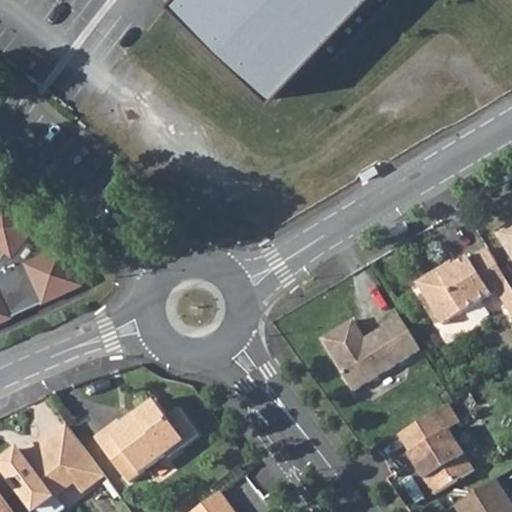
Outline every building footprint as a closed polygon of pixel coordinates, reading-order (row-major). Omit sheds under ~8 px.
[(172,0),(172,1),(273,100),(322,49),(334,60),(391,0),(172,0)] [(0,321),(81,282),(62,242),(61,245),(60,243),(0,196),(0,249),(4,252),(0,257),(0,321)] [(511,219),(495,231),(511,258),(511,219)] [(433,273),(418,283),(444,325),(498,291),(511,313),(511,285),(488,247),(471,257),(469,255),(454,264),(440,274),(433,273)] [(452,261),(433,273),(440,274),(454,264),(452,261)] [(421,348),(399,313),(383,324),(384,326),(375,332),(373,339),(367,342),(354,319),(323,337),(334,356),(333,357),(353,391),(421,348)] [(375,332),(365,338),(367,342),(373,339),(375,332)] [(97,437),(130,482),(167,455),(169,457),(200,434),(181,408),(168,417),(157,401),(137,415),(138,418),(126,427),(121,420),(97,437)] [(452,402),(441,409),(452,427),(463,419),(452,402)] [(441,409),(402,433),(413,451),(412,452),(421,466),(425,467),(429,474),(427,475),(437,492),(477,467),(452,427),(441,409)] [(19,450),(1,464),(14,481),(11,483),(18,492),(21,490),(36,511),(77,480),(84,491),(105,474),(70,426),(38,450),(26,459),(22,453),(19,450)] [(22,453),(26,459),(38,450),(34,444),(22,453)] [(421,467),(427,475),(429,474),(425,467),(421,466),(420,466),(421,467)] [(511,511),(511,500),(499,479),(456,505),(460,511),(511,511)] [(15,511),(0,491),(0,511),(15,511)] [(224,511),(214,498),(194,511),(224,511)]
